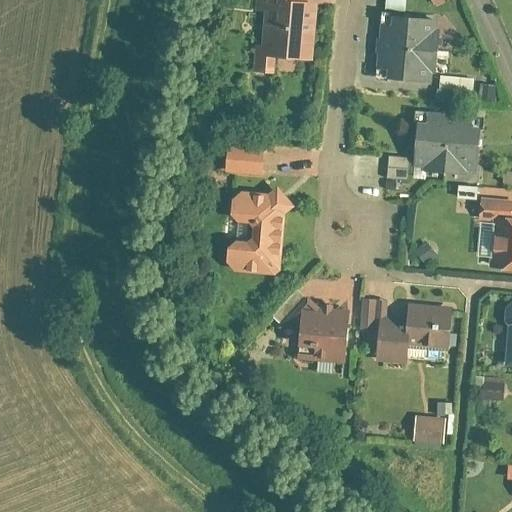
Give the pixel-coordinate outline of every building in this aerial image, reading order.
[(246,57),(270,58),(271,46),(306,47),(307,0),(262,0),(261,29),(247,28),(246,57)] [(377,0),(371,64),(426,70),(468,75),(469,59),(427,54),(432,3),(400,0),(377,0)] [(410,168),(477,176),(484,120),(417,112),(410,168)] [(220,159),(253,160),(254,135),(221,134),(220,159)] [(389,176),(410,177),(410,155),(389,154),(389,176)] [(283,271),(292,183),(225,176),(222,204),(242,206),(240,231),(220,229),(217,264),(283,271)] [(482,250),(511,252),(511,201),(509,201),(510,182),(466,179),(464,213),(485,214),(482,250)] [(285,343),(340,352),(345,320),(376,325),(380,298),(382,286),(345,280),(343,290),(295,282),(285,343)] [(420,329),(452,335),(458,298),(416,291),(414,304),(380,298),(376,325),(373,347),(416,353),(420,329)] [(438,430),(443,406),(410,400),(405,423),(438,430)]
